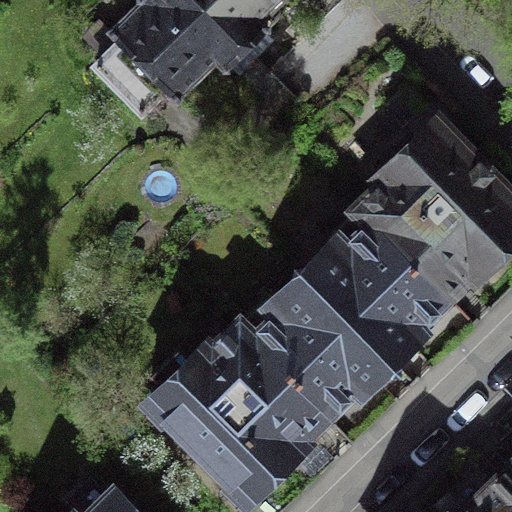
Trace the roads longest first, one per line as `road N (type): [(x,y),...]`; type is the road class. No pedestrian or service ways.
road 1 (residential): [(342,511),(511,347)]
road 2 (residential): [(429,0),(511,87)]
